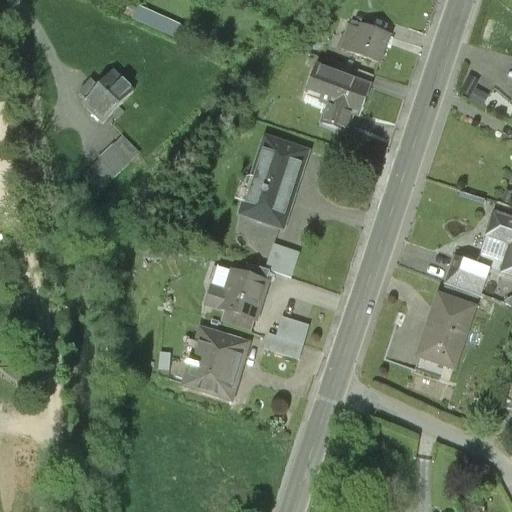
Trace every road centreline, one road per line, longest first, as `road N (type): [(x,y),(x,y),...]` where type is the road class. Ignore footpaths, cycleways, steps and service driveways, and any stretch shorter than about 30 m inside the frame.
road 1 (secondary): [(462,0),(334,389)]
road 2 (residential): [(334,389),(485,452),(511,483)]
road 3 (secondary): [(334,389),(288,511)]
